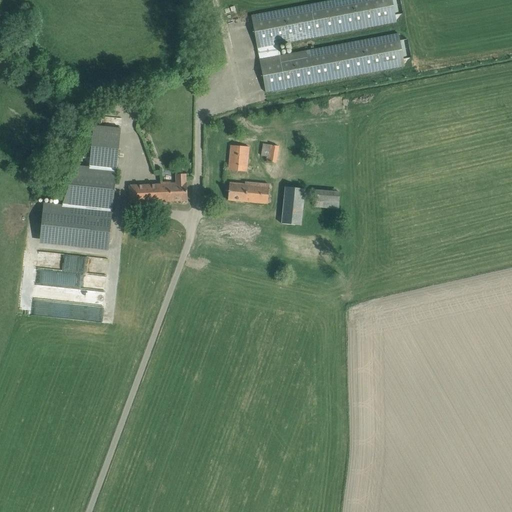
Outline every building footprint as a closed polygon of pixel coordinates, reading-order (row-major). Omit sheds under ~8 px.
[(392,0),(336,0),(252,16),(266,93),(405,67),(399,34),(281,56),(279,47),(398,24),(392,0)] [(76,166),(62,205),(43,203),(40,236),(109,243),(121,129),(93,126),(89,167),(76,166)] [(270,144),(267,160),(276,162),(279,146),(270,144)] [(249,147),(230,146),(228,171),(247,172),(249,147)] [(129,185),(130,203),(187,201),(186,174),(175,175),(176,183),(170,183),(170,182),(159,182),(159,184),(129,185)] [(228,200),(267,204),(269,187),(245,185),(229,184),(228,200)] [(285,188),(281,224),(300,225),(304,190),(285,188)] [(338,207),(338,190),(313,190),(314,208),(338,207)] [(39,261),(50,261),(51,252),(39,252),(39,261)] [(32,302),(32,313),(41,314),(41,302),(32,302)]
